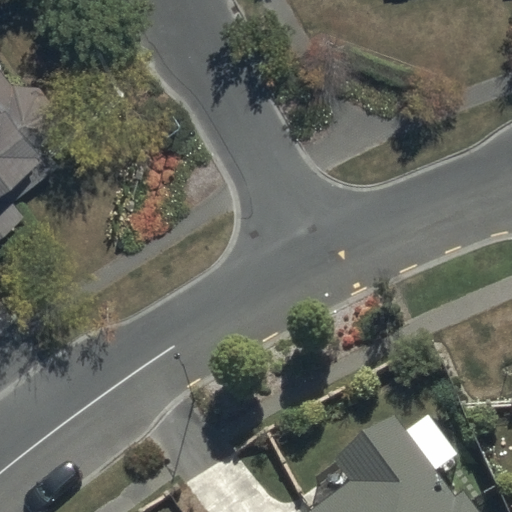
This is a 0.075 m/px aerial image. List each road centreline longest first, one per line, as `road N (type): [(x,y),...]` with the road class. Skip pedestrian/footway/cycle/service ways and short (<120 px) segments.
road 1 (residential): [(317,260),(172,347),(0,473)]
road 2 (residential): [(317,260),(181,0)]
road 3 (residential): [(511,204),(317,260)]
